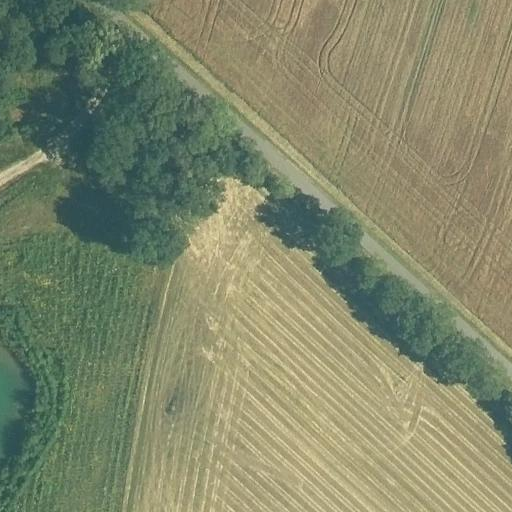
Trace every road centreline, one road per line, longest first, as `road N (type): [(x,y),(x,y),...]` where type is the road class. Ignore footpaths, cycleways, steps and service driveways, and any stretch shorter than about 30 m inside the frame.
road 1 (unclassified): [(511,377),(93,0)]
road 2 (track): [(0,189),(43,158),(148,51)]
